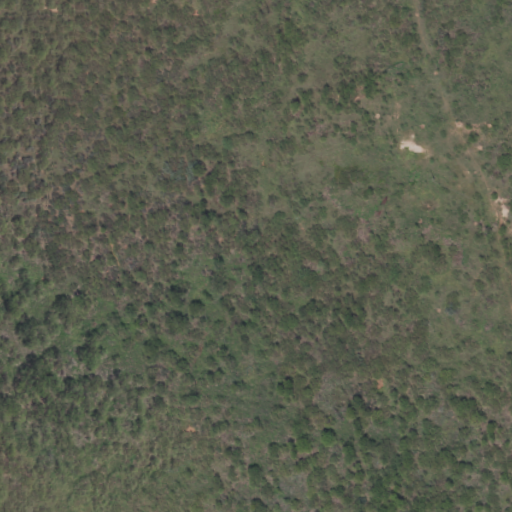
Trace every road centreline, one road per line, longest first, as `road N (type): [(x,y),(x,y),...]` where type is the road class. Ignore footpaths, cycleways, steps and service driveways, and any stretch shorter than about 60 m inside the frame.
road 1 (residential): [(465,511),(389,266),(281,35),(244,0)]
road 2 (residential): [(511,130),(437,133),(337,156)]
